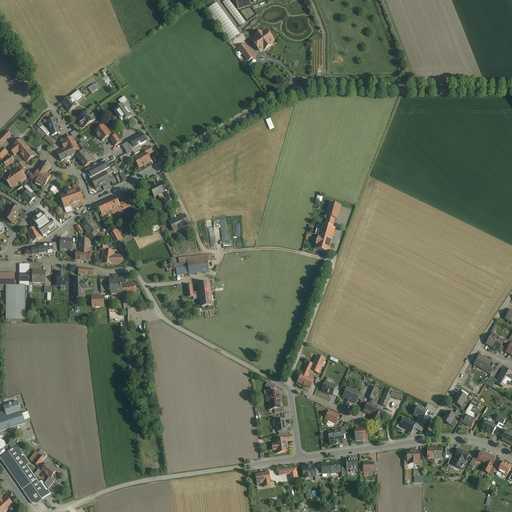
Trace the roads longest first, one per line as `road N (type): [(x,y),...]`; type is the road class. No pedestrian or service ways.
road 1 (residential): [(91,203),(288,95),(511,90)]
road 2 (residential): [(9,252),(132,271),(166,320),(289,390),(299,458)]
road 3 (residential): [(299,458),(145,480),(54,511)]
road 4 (residential): [(428,440),(299,458)]
